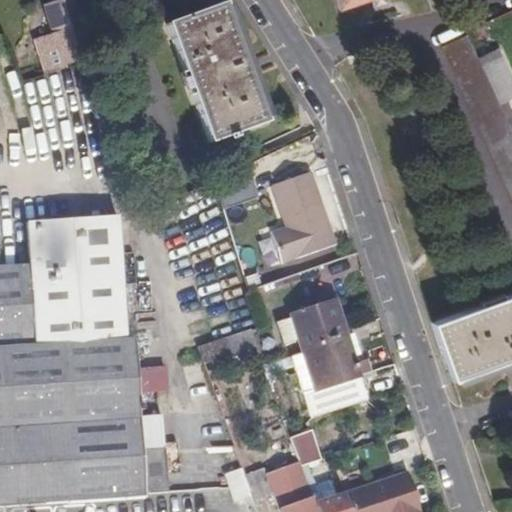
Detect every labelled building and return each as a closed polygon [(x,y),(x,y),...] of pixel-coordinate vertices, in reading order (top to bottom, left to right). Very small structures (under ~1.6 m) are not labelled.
[(62,0),(47,5),(56,32),(63,62),(95,53),(79,0),(62,0)] [(332,0),(337,10),(362,0),(332,0)] [(224,8),(168,26),(206,145),(263,127),(224,8)] [(39,38),(50,73),(65,68),(63,62),(56,32),(39,38)] [(511,127),(500,101),(469,35),(445,47),(511,191),(511,127)] [(481,55),(501,101),(508,98),(511,96),(511,75),(500,48),(481,55)] [(119,127),(150,211),(168,204),(115,58),(96,63),(119,127)] [(511,127),(511,106),(508,98),(501,101),(500,101),(511,127)] [(214,189),(223,209),(255,194),(245,174),(214,189)] [(335,249),(312,177),(275,188),(288,229),(273,234),(283,265),(335,249)] [(0,503),(137,499),(137,496),(160,495),(158,452),(136,453),(134,418),(131,340),(122,341),(118,218),(27,221),(29,263),(0,264),(0,503)] [(511,295),(432,324),(451,380),(511,358),(511,295)] [(336,296),(291,310),(301,338),(287,343),(303,393),(362,374),(336,296)] [(252,330),(199,350),(205,366),(258,346),(252,330)] [(362,374),(303,393),(311,417),(370,398),(362,374)] [(157,417),(134,418),(136,453),(158,452),(157,417)] [(315,432),(293,441),(301,462),(303,469),(324,462),(315,432)] [(268,474),(273,487),(282,511),(318,511),(303,469),(301,462),(268,474)] [(241,468),(222,474),(232,504),(251,498),(241,468)] [(247,482),(252,494),(273,487),(268,474),(247,482)] [(419,511),(408,476),(347,495),(352,511),(419,511)]
